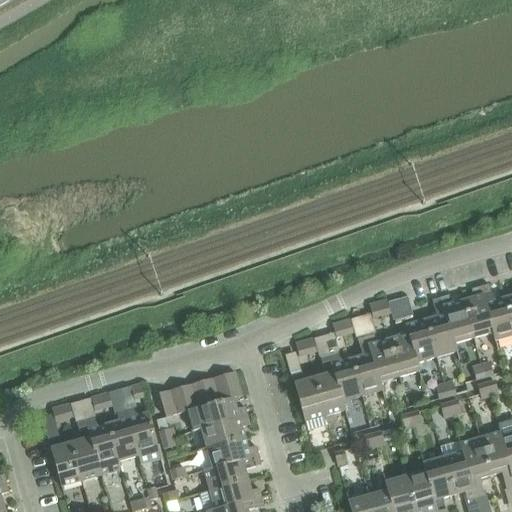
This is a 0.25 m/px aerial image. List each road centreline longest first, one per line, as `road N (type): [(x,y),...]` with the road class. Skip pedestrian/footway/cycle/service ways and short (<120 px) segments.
road 1 (residential): [(244,343),(388,279),(511,239)]
road 2 (residential): [(11,426),(42,396),(244,343)]
road 3 (residential): [(319,480),(284,482),(244,343)]
